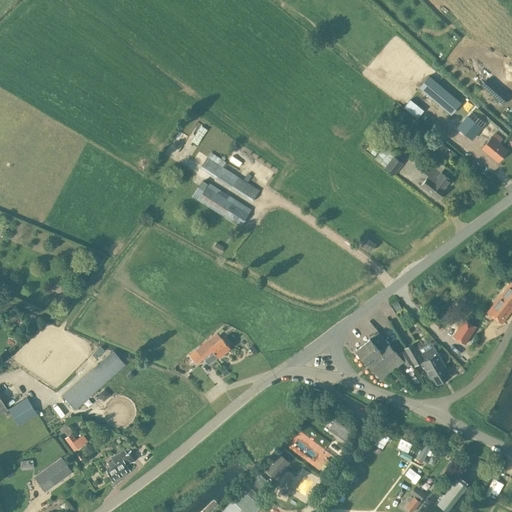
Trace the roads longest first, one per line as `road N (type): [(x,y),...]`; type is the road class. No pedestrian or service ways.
road 1 (tertiary): [(102,511),(284,369)]
road 2 (tertiary): [(334,332),(511,198)]
road 3 (unclassified): [(423,411),(473,385),(511,330)]
